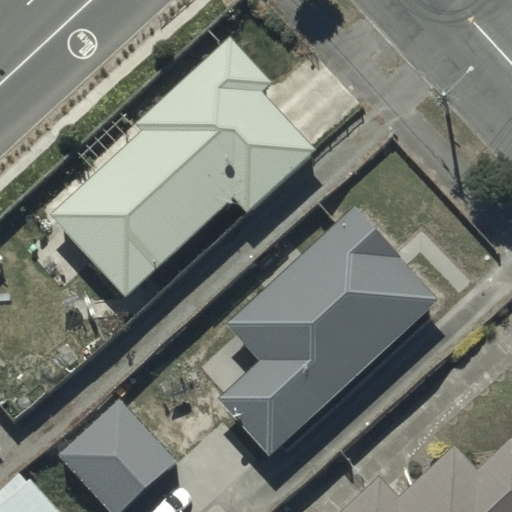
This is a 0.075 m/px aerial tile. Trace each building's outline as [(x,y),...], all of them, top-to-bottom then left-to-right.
[(54,209),(125,288),(235,190),(247,204),(357,105),(310,53),(278,82),(232,32),(138,117),(146,126),(54,209)] [(354,199),(230,315),(265,353),(221,395),(270,448),(439,290),(354,199)] [(104,511),(126,511),(179,467),(127,406),(62,463),(104,511)] [(335,511),(511,511),(511,430),(477,463),(453,438),(398,489),(381,470),(335,511)] [(0,502),(0,511),(65,511),(32,474),(0,502)]
